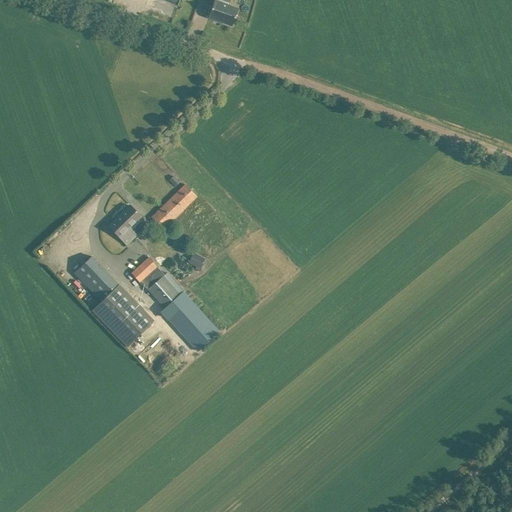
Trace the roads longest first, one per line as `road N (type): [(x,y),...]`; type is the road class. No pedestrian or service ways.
road 1 (track): [(511,157),(282,76)]
road 2 (unclassified): [(282,76),(61,0)]
